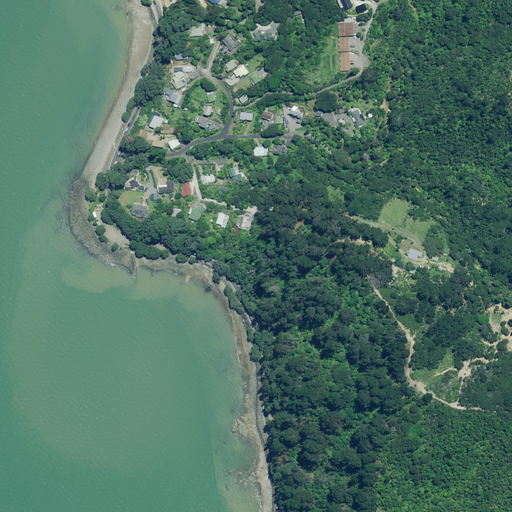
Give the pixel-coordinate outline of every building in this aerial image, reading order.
[(339,0),(343,8),(347,6),(348,9),(354,6),(351,0),(339,0)] [(352,21),(336,21),(337,35),(352,34),(352,21)] [(205,30),(205,26),(196,26),(196,36),(205,35),(205,32),(206,32),(206,30),(205,30)] [(256,32),(252,35),(258,42),(261,40),(263,42),(267,39),(269,39),(276,40),(277,36),(273,33),(270,28),(265,32),(263,32),(261,29),(256,33),(256,32)] [(236,42),(229,35),(224,40),(227,45),(229,44),(234,49),(242,42),(239,39),(236,42)] [(348,36),(338,37),(339,69),(349,69),(348,36)] [(237,61),(234,58),(225,67),(231,73),(238,65),(235,63),(237,61)] [(250,72),(244,65),(240,69),(240,68),(235,71),(239,76),(241,75),(242,76),(245,74),(246,75),(250,72)] [(195,71),(195,66),(180,67),(180,73),(181,75),(178,77),(180,81),(177,83),(181,89),(188,85),(184,78),(189,75),(186,72),(195,71)] [(260,76),(257,72),(251,76),(254,80),(252,82),(255,85),(266,77),(263,73),(260,76)] [(179,91),(172,88),(170,93),(174,95),(173,97),(175,98),(174,100),(182,103),(185,96),(178,92),(179,91)] [(213,107),(207,105),(205,114),(211,115),(212,112),(214,112),(214,109),(213,109),(213,107)] [(299,107),(295,106),(292,114),(299,116),(299,117),(303,118),(304,113),(300,112),(300,110),(298,109),(299,107)] [(365,124),(359,109),(353,112),(359,126),(365,124)] [(163,112),(159,110),(152,124),(162,129),(167,118),(162,116),(163,112)] [(275,114),(266,111),(264,117),(270,119),(270,120),(272,121),(275,114)] [(211,119),(201,116),(199,122),(203,123),(202,126),(208,128),(211,119)] [(178,137),(169,142),(173,149),(182,144),(178,137)] [(287,147),(280,145),(279,149),(275,148),(274,152),(282,154),(283,152),(286,153),(287,147)] [(269,155),(269,146),(256,147),(256,156),(269,155)] [(237,172),(236,168),(231,169),(233,177),(240,175),(239,171),(237,172)] [(216,182),(215,174),(212,175),(212,176),(201,177),(202,186),(207,185),(206,183),(216,182)] [(175,180),(169,180),(169,187),(161,187),(162,193),(176,192),(175,180)] [(190,182),(182,184),(184,197),(192,195),(190,182)] [(207,209),(204,204),(200,206),(198,209),(195,209),(192,208),(190,213),(192,214),(191,218),(199,221),(202,213),(207,209)] [(148,206),(134,205),(133,214),(137,215),(137,219),(145,220),(145,217),(146,217),(147,213),(149,213),(150,210),(148,209),(148,206)] [(183,209),(175,208),(174,214),(173,214),(172,217),(181,219),(183,209)] [(230,216),(221,213),(217,223),(223,225),(222,226),(226,228),(230,216)] [(248,218),(242,217),(240,223),(238,223),(237,226),(240,226),(239,228),(245,229),(246,226),(250,227),(251,222),(247,221),(248,218)] [(424,252),(411,249),(409,258),(417,260),(418,256),(422,257),(424,252)]
